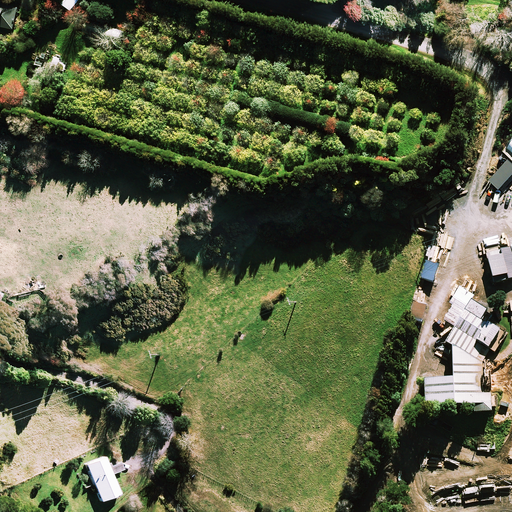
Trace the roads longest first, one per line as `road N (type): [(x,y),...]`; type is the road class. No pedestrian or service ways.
road 1 (unclassified): [(277,0),(456,53),(511,80)]
road 2 (secondary): [(511,425),(358,511)]
road 3 (secondary): [(369,468),(511,386)]
